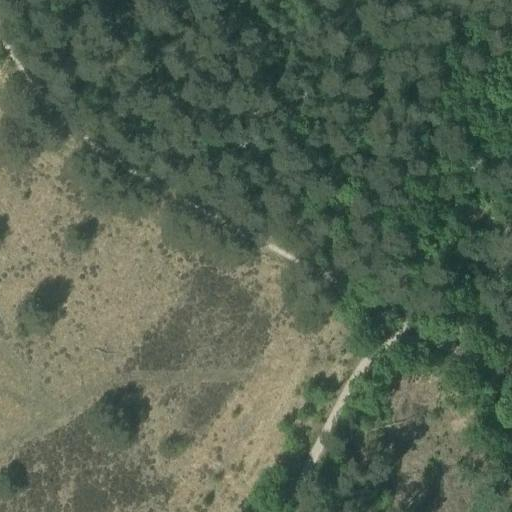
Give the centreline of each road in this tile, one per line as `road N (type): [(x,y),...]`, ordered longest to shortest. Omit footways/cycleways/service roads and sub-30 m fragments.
road 1 (track): [(401,303),(363,299),(95,150),(20,74),(0,37)]
road 2 (track): [(511,102),(401,303)]
road 3 (track): [(282,511),(363,368),(393,337)]
road 4 (track): [(393,337),(429,342),(511,378)]
